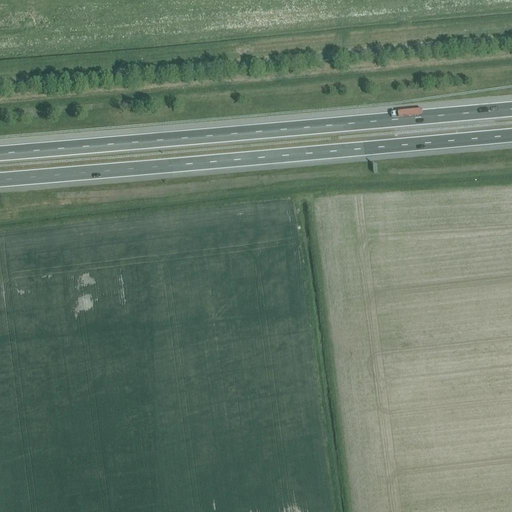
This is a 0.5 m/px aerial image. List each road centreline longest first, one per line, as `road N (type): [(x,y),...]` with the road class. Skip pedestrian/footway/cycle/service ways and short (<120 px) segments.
road 1 (motorway): [(511,109),(0,153)]
road 2 (motorway): [(0,180),(511,137)]
road 3 (unclassified): [(0,79),(511,37)]
